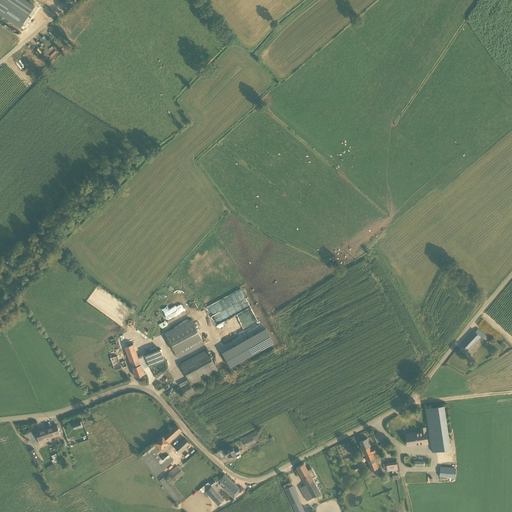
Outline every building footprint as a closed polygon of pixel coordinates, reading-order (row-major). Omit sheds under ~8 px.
[(35,7),(25,0),(0,0),(0,14),(20,29),(35,7)] [(44,48),(49,44),(41,35),(37,39),(44,48)] [(230,294),(234,306),(212,314),(219,332),(248,322),(250,327),(257,324),(244,288),(230,294)] [(191,319),(165,333),(178,359),(205,345),(191,319)] [(230,367),(274,343),(265,328),(222,353),(230,367)] [(482,339),(485,336),(478,329),(475,332),(461,346),(467,352),(481,337),(482,339)] [(133,344),(125,347),(124,348),(135,378),(144,374),(141,367),(145,365),(144,364),(145,364),(142,355),(138,357),(133,344)] [(160,350),(145,355),(149,367),(164,361),(160,350)] [(180,364),(191,385),(218,371),(206,350),(180,364)] [(127,366),(123,354),(110,358),(114,371),(127,366)] [(178,385),(185,397),(194,392),(187,380),(178,385)] [(432,452),(450,450),(444,406),(426,408),(432,452)] [(73,424),(74,430),(82,427),(83,426),(81,422),(80,422),(73,424)] [(157,453),(182,431),(176,424),(155,443),(155,444),(140,457),(155,477),(167,466),(173,460),(168,455),(162,460),(157,453)] [(57,426),(36,433),(39,444),(61,438),(61,437),(57,426)] [(416,446),(428,444),(425,427),(420,428),(421,432),(405,434),(407,446),(416,445),(416,446)] [(241,438),(246,447),(255,442),(255,441),(259,438),(255,431),(241,438)] [(174,448),(172,451),(177,456),(179,453),(179,454),(190,444),(184,439),(174,448)] [(371,446),(367,439),(359,442),(371,471),(378,468),(372,454),(377,452),(375,447),(370,449),(370,447),(371,446)] [(225,452),(224,453),(225,455),(226,455),(227,455),(229,457),(231,456),(232,457),(237,455),(236,455),(240,452),(238,448),(234,450),(233,447),(225,451),(225,452)] [(42,463),(34,449),(29,452),(37,466),(42,463)] [(46,468),(49,472),(56,468),(54,465),(58,463),(57,461),(58,461),(56,459),(56,458),(51,460),(53,464),(46,468)] [(386,464),(383,464),(383,469),(387,469),(387,472),(397,470),(396,461),(386,463),(386,464)] [(308,471),(304,464),(296,468),(306,485),(299,489),(306,501),(320,493),(312,478),(315,476),(311,469),(308,471)] [(439,476),(455,478),(456,469),(453,469),(454,466),(442,465),(442,467),(441,466),(440,466),(439,476)] [(184,474),(177,466),(159,481),(178,504),(186,498),(175,483),(173,484),(172,483),(184,474)] [(241,491),(225,475),(219,480),(224,485),(223,486),(224,488),(223,489),(233,499),(241,491)] [(214,479),(209,483),(211,486),(205,491),(217,506),(224,500),(218,492),(220,490),(215,485),(217,483),(214,479)] [(304,511),(292,482),(283,486),(294,511),(304,511)]
